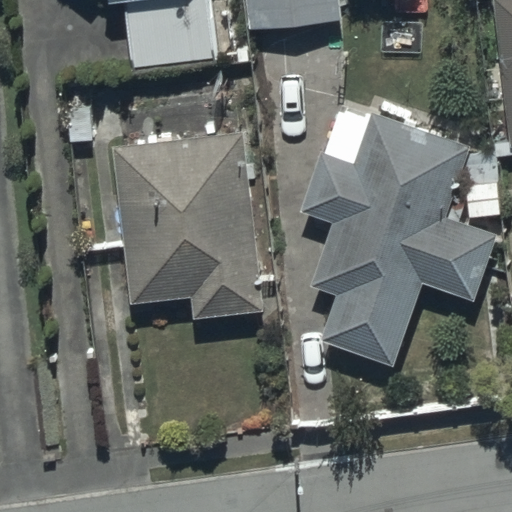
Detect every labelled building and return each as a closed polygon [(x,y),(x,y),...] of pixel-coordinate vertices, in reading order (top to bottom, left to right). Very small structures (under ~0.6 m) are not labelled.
[(126,0),(131,51),(210,43),(205,0),(126,0)] [(339,0),(245,0),(247,11),(340,4),(339,0)] [(511,0),(494,0),(511,135),(511,134),(511,0)] [(472,136),(342,86),(299,198),(334,211),(313,268),(337,277),(319,323),(389,350),(422,263),(477,284),(501,220),(448,200),(472,136)] [(113,132),(115,146),(131,287),(192,280),(194,304),(262,296),(243,118),(113,132)]
